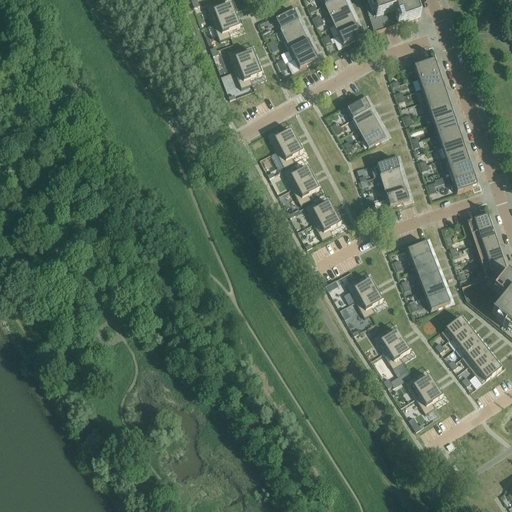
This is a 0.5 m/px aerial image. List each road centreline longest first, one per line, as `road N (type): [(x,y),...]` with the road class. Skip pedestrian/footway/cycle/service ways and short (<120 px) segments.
road 1 (residential): [(234,142),(378,57),(444,36)]
road 2 (unclassified): [(234,142),(210,151),(181,134),(92,0)]
road 3 (residential): [(498,194),(376,236),(318,268)]
road 4 (residential): [(498,194),(444,36)]
